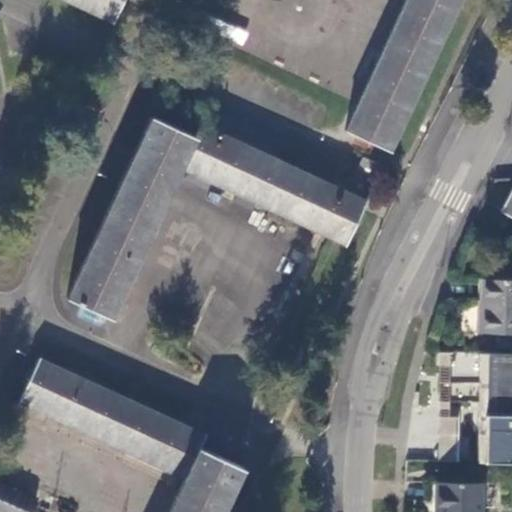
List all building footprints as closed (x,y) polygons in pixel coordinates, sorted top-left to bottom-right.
[(62,0),(112,23),(123,0),(62,0)] [(404,0),(344,131),(388,151),(458,0),(404,0)] [(200,26),(243,46),(248,33),(205,14),(200,26)] [(65,299),(111,320),(182,168),(344,244),(381,165),(364,158),(347,194),(200,125),(194,137),(151,117),(65,299)] [(511,189),(500,211),(502,211),(503,210),(511,215),(511,189)] [(477,334),(511,334),(511,280),(477,280),(477,334)] [(166,511),(221,511),(242,468),(198,447),(204,434),(39,356),(18,401),(182,479),(166,511)] [(419,448),(435,448),(439,448),(443,448),(456,448),(456,417),(419,416),(419,448)] [(435,511),(479,511),(479,479),(435,479),(435,511)] [(29,511),(36,498),(0,481),(0,510),(3,511),(29,511)]
